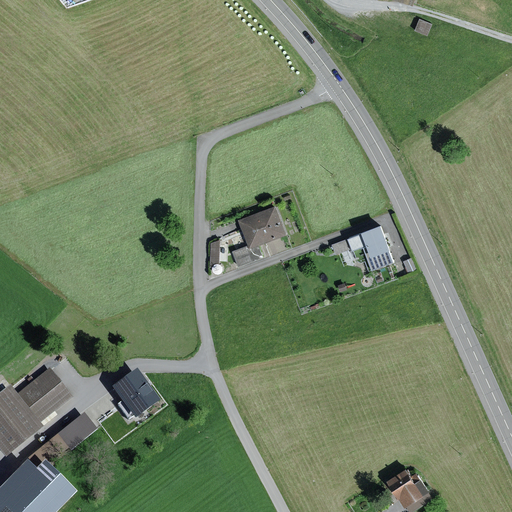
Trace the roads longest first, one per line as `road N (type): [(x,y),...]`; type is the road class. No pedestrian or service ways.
road 1 (primary): [(511,436),(388,164),(270,0)]
road 2 (track): [(212,362),(200,289),(388,217),(402,251)]
road 3 (track): [(200,289),(208,141),(337,83)]
road 4 (track): [(216,378),(212,362),(131,366),(0,471)]
road 5 (unclassified): [(511,39),(422,11),(345,0)]
road 6 (unclassified): [(283,511),(216,378)]
